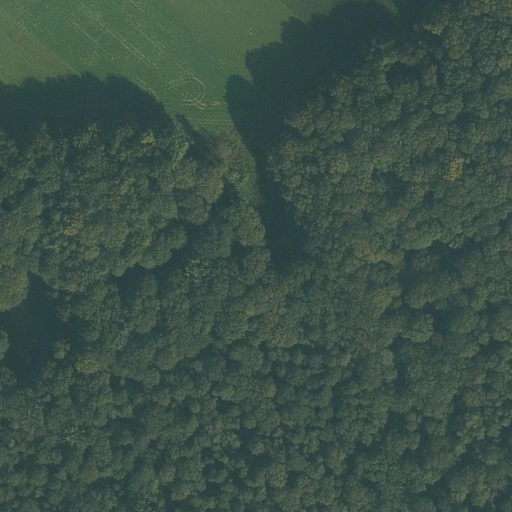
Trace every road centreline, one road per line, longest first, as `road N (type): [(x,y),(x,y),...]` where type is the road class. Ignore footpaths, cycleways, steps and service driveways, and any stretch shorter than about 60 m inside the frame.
road 1 (track): [(434,0),(270,123),(0,129)]
road 2 (track): [(319,245),(0,403)]
road 3 (track): [(319,245),(404,511)]
road 4 (track): [(511,151),(319,245)]
road 5 (track): [(319,245),(270,123)]
